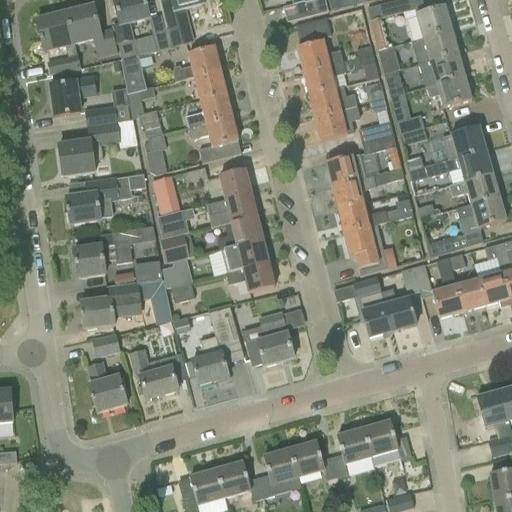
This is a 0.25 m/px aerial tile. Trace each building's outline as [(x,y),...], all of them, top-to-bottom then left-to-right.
[(154,54),(169,51),(164,31),(161,18),(147,21),(142,0),(125,0),(113,3),(119,28),(112,30),(116,47),(118,47),(121,62),(136,59),(154,54)] [(169,0),(172,9),(161,11),(166,31),(164,31),(169,51),(188,46),(193,45),(186,12),(202,8),(200,0),(169,0)] [(303,0),(304,4),(283,10),(286,25),(318,17),(314,2),(313,0),(303,0)] [(324,0),(323,0),(314,2),(318,17),(328,14),(324,0)] [(370,24),(380,21),(403,15),(411,44),(421,41),(450,32),(444,10),(416,18),(415,13),(409,15),(405,0),(366,11),(370,24)] [(111,32),(99,35),(92,9),(66,16),(74,47),(93,42),(98,61),(117,56),(111,32)] [(80,71),(74,47),(66,16),(36,23),(44,55),(65,49),(68,60),(47,65),(50,79),(80,71)] [(325,58),(322,46),(321,41),(331,39),(326,21),(297,29),(303,51),(297,52),(302,74),(342,64),(340,54),(325,58)] [(421,41),(428,64),(457,56),(450,32),(421,41)] [(193,80),(194,82),(220,76),(213,51),(190,57),(188,46),(169,51),(154,54),(157,67),(178,62),(181,60),(188,58),(191,70),(181,72),(180,69),(173,70),(174,73),(172,74),(175,85),(193,80)] [(357,61),(372,57),(370,49),(356,53),(357,61)] [(392,50),(388,51),(378,54),(381,64),(395,60),(392,50)] [(423,77),(427,91),(464,81),(457,56),(428,64),(418,67),(421,78),(423,77)] [(333,91),(331,80),(361,72),(360,69),(374,66),(372,57),(357,61),(342,64),(302,74),(308,97),(333,91)] [(136,59),(121,62),(120,63),(127,96),(144,93),(140,75),(136,59)] [(398,74),(383,78),(390,101),(404,97),(398,74)] [(194,82),(200,105),(226,99),(220,76),(194,82)] [(74,82),(75,86),(49,89),(53,120),(79,116),(77,102),(97,100),(94,79),(74,82)] [(429,101),(438,99),(442,113),(471,104),(464,81),(427,91),(429,101)] [(365,90),(369,109),(384,105),(380,86),(365,90)] [(343,89),(333,91),(308,97),(314,123),(357,112),(353,97),(346,99),(343,89)] [(131,122),(138,120),(138,118),(144,117),(140,103),(154,100),(152,91),(144,93),(127,96),(126,96),(131,122)] [(125,92),(112,95),(114,110),(128,108),(125,92)] [(200,105),(202,116),(185,120),(188,132),(231,121),(226,99),(200,105)] [(386,112),(384,105),(369,109),(371,116),(386,112)] [(85,114),(88,131),(117,127),(114,110),(85,114)] [(345,139),(342,126),(359,122),(357,112),(314,123),(320,146),(345,139)] [(145,132),(148,143),(162,139),(156,114),(144,117),(138,118),(138,120),(140,129),(145,132)] [(396,125),(399,139),(424,133),(420,119),(396,125)] [(240,156),(237,144),(231,121),(188,132),(191,142),(208,138),(211,149),(198,153),(202,166),(240,156)] [(358,133),(362,147),(393,139),(390,125),(358,133)] [(94,176),(93,164),(102,162),(100,148),(120,146),(117,127),(88,131),(90,145),(58,149),(63,180),(94,176)] [(478,131),(449,140),(449,138),(442,141),(444,151),(435,153),(439,166),(485,153),(478,131)] [(426,143),(424,133),(399,139),(402,149),(426,143)] [(162,139),(148,143),(151,156),(161,154),(166,153),(162,139)] [(364,157),(387,152),(396,150),(393,139),(362,147),(364,157)] [(459,172),(462,185),(492,177),(485,153),(439,166),(408,175),(411,186),(459,172)] [(359,159),(351,161),(325,167),(331,190),(364,181),(359,159)] [(204,171),(183,177),(186,188),(207,183),(204,171)] [(208,207),(208,209),(250,198),(244,174),(219,180),(225,203),(208,207)] [(466,196),(469,208),(470,210),(499,202),(492,177),(462,185),(448,189),(452,200),(466,196)] [(84,185),(86,198),(65,201),(69,228),(100,223),(99,218),(103,218),(104,219),(111,218),(109,205),(119,204),(119,202),(130,200),(129,192),(144,190),(142,178),(115,182),(115,180),(84,185)] [(154,181),(159,216),(179,213),(175,178),(154,181)] [(363,208),(359,194),(376,190),(373,179),(364,181),(331,190),(337,214),(363,208)] [(228,214),(230,226),(224,227),(225,229),(256,221),(250,198),(208,209),(211,219),(228,214)] [(456,212),(463,237),(505,225),(499,202),(470,210),(469,208),(456,212)] [(435,218),(432,207),(416,211),(419,222),(435,218)] [(366,219),(363,208),(337,214),(343,237),(377,229),(376,227),(388,224),(386,214),(366,219)] [(413,219),(411,210),(395,214),(398,223),(413,219)] [(157,220),(162,242),(188,236),(183,213),(177,215),(162,219),(157,220)] [(224,252),(224,254),(262,244),(256,221),(225,229),(227,239),(216,242),(219,253),(224,252)] [(343,237),(349,261),(355,259),(360,279),(387,272),(377,229),(343,237)] [(153,230),(127,234),(129,247),(154,243),(153,230)] [(101,249),(72,253),(76,282),(105,278),(103,265),(115,263),(116,268),(132,266),(129,247),(127,234),(111,236),(113,247),(101,249)] [(166,267),(172,265),(186,262),(186,261),(195,259),(189,235),(188,236),(162,242),(160,243),(166,267)] [(444,243),(426,248),(429,260),(448,255),(444,243)] [(496,260),(501,278),(508,304),(511,302),(511,243),(493,249),(496,260)] [(225,277),(226,278),(268,268),(262,244),(224,254),(230,276),(225,277)] [(487,263),(496,260),(493,249),(484,251),(487,263)] [(388,270),(397,268),(392,250),(384,252),(388,270)] [(462,258),(448,262),(451,273),(465,270),(462,258)] [(188,270),(186,262),(172,265),(173,270),(174,274),(188,270)] [(436,265),(444,294),(431,297),(438,323),(463,316),(455,290),(451,273),(448,262),(436,265)] [(159,264),(133,268),(135,285),(161,282),(159,264)] [(228,288),(245,284),(249,297),(274,290),(268,268),(226,278),(228,288)] [(424,268),(411,271),(417,295),(419,294),(422,302),(431,299),(430,296),(432,296),(424,268)] [(165,283),(167,291),(170,291),(177,289),(174,274),(173,270),(162,272),(165,283)] [(407,297),(417,295),(411,271),(400,274),(407,297)] [(501,278),(476,285),(484,310),(508,304),(501,278)] [(367,343),(391,336),(381,296),(377,280),(354,286),(362,316),(360,316),(367,343)] [(109,291),(110,302),(80,306),(83,334),(113,330),(112,321),(141,317),(139,301),(152,299),(168,297),(167,291),(165,283),(109,291)] [(194,302),(190,285),(177,289),(170,291),(174,307),(194,302)] [(476,285),(455,290),(463,316),(484,310),(476,285)] [(407,304),(396,307),(392,292),(381,296),(391,336),(414,330),(407,304)] [(168,297),(152,299),(155,329),(172,325),(168,297)] [(198,353),(201,362),(192,365),(198,389),(228,381),(224,366),(243,361),(229,311),(209,316),(215,340),(200,345),(201,352),(198,353)] [(255,347),(257,346),(264,371),(293,363),(280,315),(258,321),(261,333),(252,336),(255,347)] [(176,337),(175,331),(157,336),(163,360),(181,355),(176,337)] [(95,361),(120,356),(116,337),(91,342),(95,361)] [(135,382),(138,381),(144,404),(177,395),(171,372),(151,378),(144,353),(128,357),(135,382)] [(85,370),(90,388),(88,388),(96,417),(126,409),(119,380),(107,383),(103,365),(85,370)] [(511,389),(500,393),(508,423),(511,422),(511,389)] [(11,392),(0,393),(0,425),(13,424),(11,392)] [(511,454),(511,438),(508,423),(500,393),(475,400),(483,430),(494,427),(498,440),(488,443),(492,460),(511,454)] [(405,440),(394,443),(389,424),(362,432),(370,459),(371,459),(374,470),(411,460),(405,440)] [(341,458),(331,461),(336,481),(346,478),(343,467),(370,459),(362,432),(335,439),(341,458)] [(296,480),(323,472),(326,484),(336,481),(331,461),(321,464),(315,445),(289,452),(296,480)] [(262,460),(267,479),(257,482),(263,502),(273,499),(270,487),(296,480),(289,452),(262,460)] [(15,454),(0,455),(0,468),(16,467),(15,454)] [(257,482),(247,484),(241,465),(209,474),(217,502),(249,493),(252,505),(263,502),(257,482)] [(511,500),(511,472),(489,476),(494,503),(511,500)] [(198,511),(197,508),(217,502),(209,474),(188,480),(188,481),(177,484),(182,503),(183,502),(185,511),(198,511)] [(411,511),(413,511),(410,496),(385,503),(387,511),(411,511)] [(511,511),(511,500),(494,503),(495,511),(511,511)]
